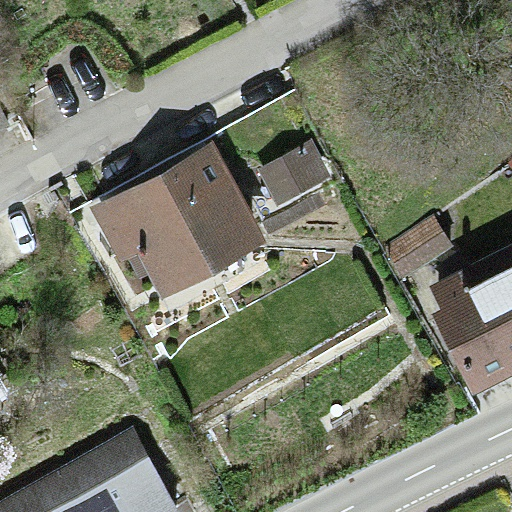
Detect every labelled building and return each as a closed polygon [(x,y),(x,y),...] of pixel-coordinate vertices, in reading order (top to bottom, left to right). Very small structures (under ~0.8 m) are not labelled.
[(303,145),(262,168),(278,197),(319,175),(303,145)] [(208,149),(103,206),(125,248),(143,238),(164,276),(252,228),(208,149)] [(385,246),(400,274),(450,242),(432,215),(385,246)] [(511,354),(511,250),(438,288),(449,309),(440,313),(472,375),(511,354)] [(168,511),(176,507),(132,429),(0,503),(0,511),(168,511)]
